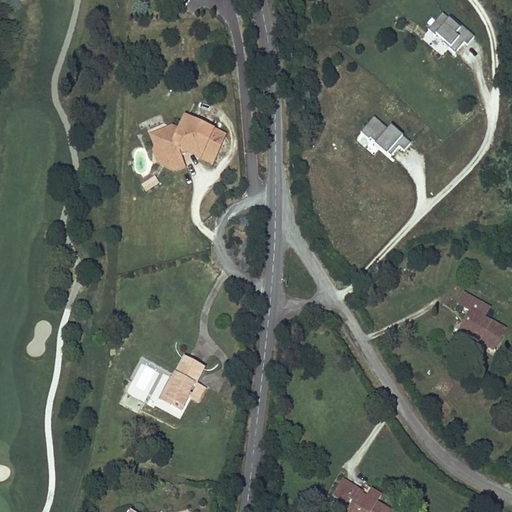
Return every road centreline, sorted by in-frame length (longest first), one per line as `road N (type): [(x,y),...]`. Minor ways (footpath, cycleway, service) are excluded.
road 1 (residential): [(334,301),(425,437),(460,469),(511,498)]
road 2 (tertiary): [(260,0),(274,105),(275,225)]
road 3 (tertiary): [(270,301),(246,511)]
